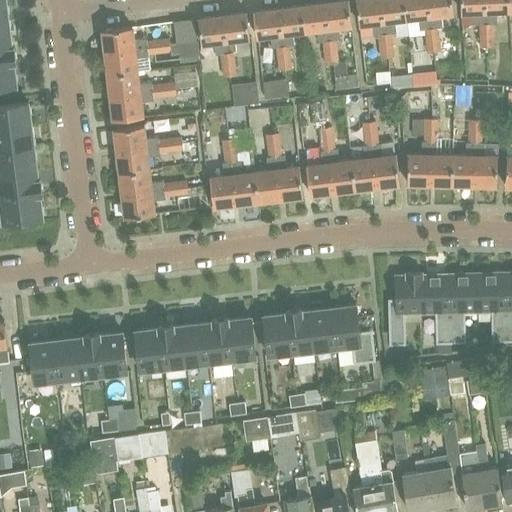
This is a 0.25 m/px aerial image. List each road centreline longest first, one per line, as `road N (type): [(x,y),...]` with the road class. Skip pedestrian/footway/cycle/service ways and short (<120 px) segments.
road 1 (residential): [(90,264),(368,233),(511,232)]
road 2 (residential): [(90,264),(60,14)]
